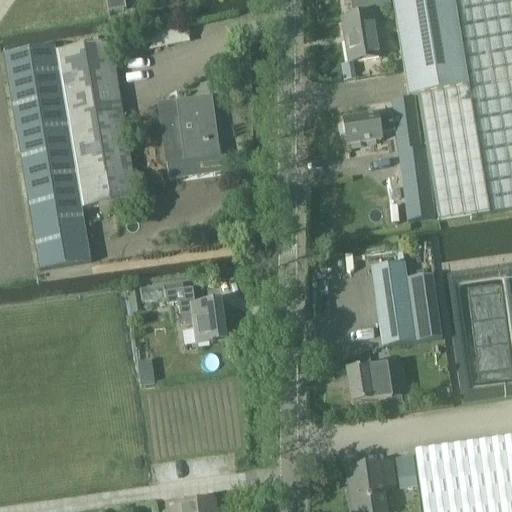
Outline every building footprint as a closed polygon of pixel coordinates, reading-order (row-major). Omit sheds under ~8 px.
[(126,10),(124,0),(105,0),(108,13),(126,10)] [(351,0),(355,18),(343,20),(346,42),(350,65),(382,60),(378,39),(381,39),(377,15),(372,15),(372,11),(376,11),(374,0),(351,0)] [(392,0),(409,100),(418,98),(469,90),(454,0),(392,0)] [(511,0),(454,0),(469,90),(418,98),(426,150),(436,220),(436,223),(490,214),(511,210),(511,0)] [(57,52),(56,48),(4,57),(37,274),(91,265),(83,211),(137,202),(111,43),(57,52)] [(204,165),(224,162),(222,148),(218,149),(211,100),(159,107),(167,166),(203,161),(204,165)] [(414,100),(392,103),(400,154),(399,154),(408,223),(436,220),(426,150),(421,151),(414,100)] [(381,136),(395,134),(392,116),(378,119),(378,116),(343,122),(344,126),(342,127),(343,137),(346,137),(348,148),(382,142),(381,136)] [(377,269),(372,270),(383,349),(414,345),(441,341),(432,277),(405,281),(403,265),(401,266),(377,269)] [(183,285),(164,287),(167,306),(179,304),(182,328),(194,327),(197,346),(227,342),(221,302),(195,306),(192,290),(184,291),(183,285)] [(371,371),(371,369),(346,373),(351,406),(391,401),(387,368),(371,371)] [(152,375),(139,377),(140,389),(154,387),(152,375)] [(511,511),(511,438),(415,453),(423,511),(511,511)] [(392,464),(349,470),(347,471),(353,511),(386,511),(383,492),(396,491),(392,464)] [(416,479),(399,481),(401,492),(417,489),(416,479)] [(217,511),(216,501),(168,506),(168,511),(217,511)]
